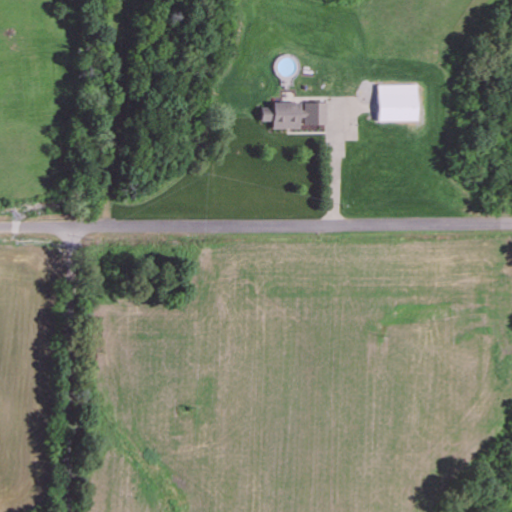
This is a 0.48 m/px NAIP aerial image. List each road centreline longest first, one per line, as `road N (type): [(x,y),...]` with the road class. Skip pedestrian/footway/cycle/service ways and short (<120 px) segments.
road 1 (residential): [(511,224),(0,227)]
road 2 (residential): [(71,511),(77,227)]
